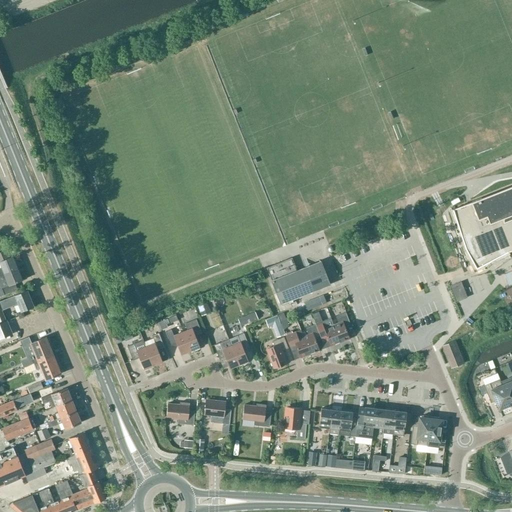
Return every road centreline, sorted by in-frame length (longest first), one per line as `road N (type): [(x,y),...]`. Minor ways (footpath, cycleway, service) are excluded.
road 1 (secondary): [(120,416),(0,124)]
road 2 (residential): [(143,387),(179,375),(265,387),(323,367),(439,378)]
road 3 (unclassified): [(12,221),(114,466)]
road 4 (secondary): [(425,511),(276,500)]
